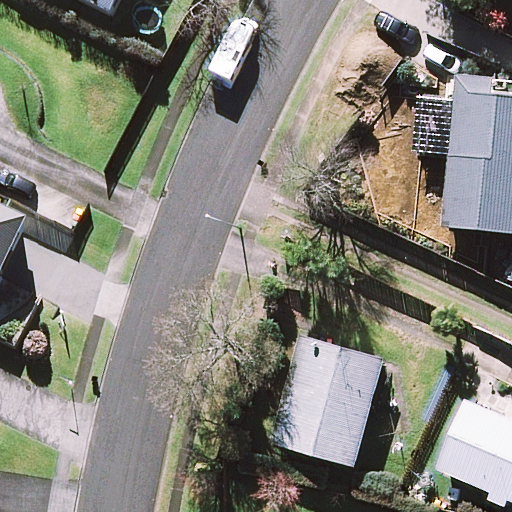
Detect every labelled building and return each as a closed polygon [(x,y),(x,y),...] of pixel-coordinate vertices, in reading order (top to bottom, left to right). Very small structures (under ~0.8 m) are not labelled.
[(72,0),(112,20),(122,0),(72,0)] [(500,77),(462,74),(452,230),(462,231),(460,255),(486,256),(487,234),(511,235),(511,99),(499,98),(500,77)] [(0,214),(0,286),(31,232),(0,214)] [(392,365),(308,340),(277,444),(362,469),(392,365)] [(511,365),(491,357),(444,473),(511,500),(511,365)]
